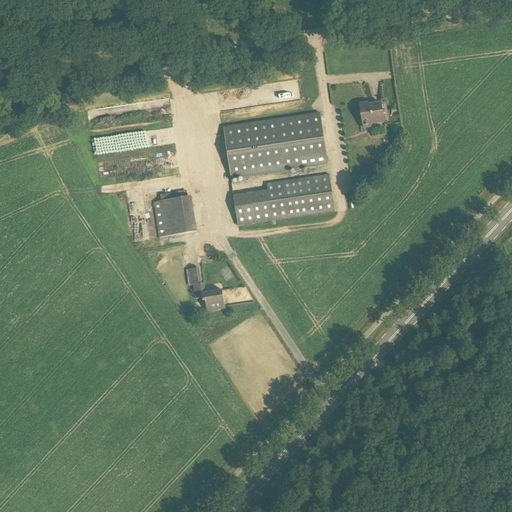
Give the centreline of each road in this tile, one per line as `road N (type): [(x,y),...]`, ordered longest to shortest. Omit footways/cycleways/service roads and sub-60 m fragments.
road 1 (track): [(0,58),(247,43),(511,2)]
road 2 (primary): [(228,511),(511,208)]
